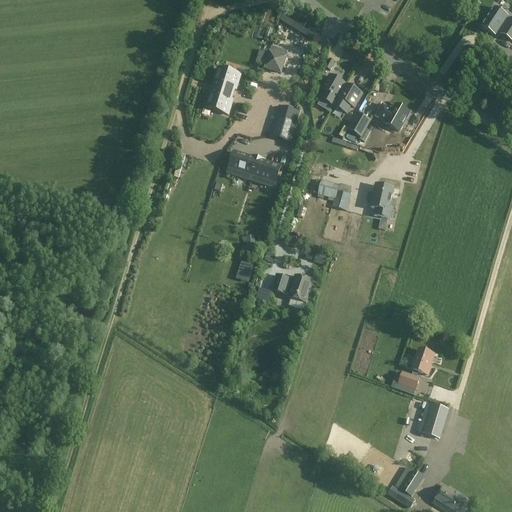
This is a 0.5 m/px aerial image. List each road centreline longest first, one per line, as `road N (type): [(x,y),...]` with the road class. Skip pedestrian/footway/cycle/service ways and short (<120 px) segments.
road 1 (track): [(176,102),(50,511)]
road 2 (track): [(176,102),(187,144),(213,153),(272,98),(305,83),(332,20)]
road 3 (tertiary): [(511,137),(306,0)]
